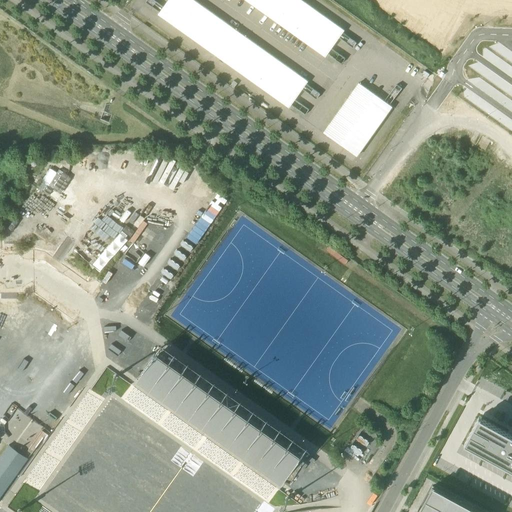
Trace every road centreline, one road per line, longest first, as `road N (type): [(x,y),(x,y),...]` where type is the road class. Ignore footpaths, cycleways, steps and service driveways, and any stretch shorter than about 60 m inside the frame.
road 1 (tertiary): [(48,0),(489,314)]
road 2 (tertiary): [(507,309),(73,0)]
road 3 (unclassified): [(385,511),(476,347)]
